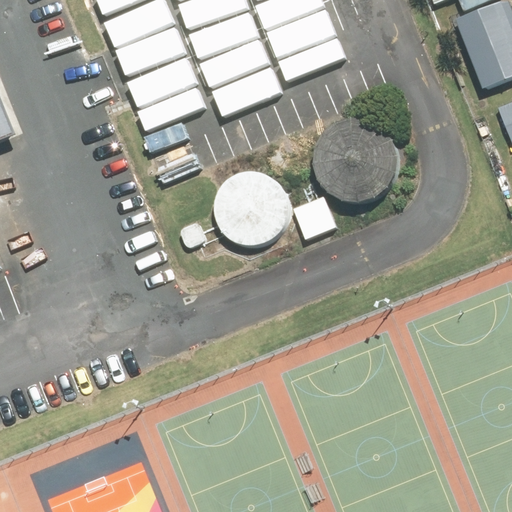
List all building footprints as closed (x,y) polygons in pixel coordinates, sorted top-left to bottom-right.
[(511,92),(511,0),(493,0),(456,13),(487,102),(511,92)] [(511,104),(498,110),(511,146),(511,145),(511,104)] [(349,123),(345,123),(338,126),(332,129),(326,134),(321,140),(317,146),(314,153),(313,160),(313,167),(314,175),(316,182),(320,188),(324,194),(330,199),(336,203),(343,205),(350,207),(358,207),(365,206),(372,203),(378,200),(384,195),(389,190),(393,183),(396,177),(397,169),(397,162),(396,155),(394,148),(390,141),(386,135),(380,130),(374,127),(367,124),(360,123),(352,122),(349,123)] [(238,177),(234,179),(229,183),(224,187),(221,193),(218,199),(217,205),(216,212),(217,218),(219,224),(221,230),(225,235),(230,240),(235,244),(241,246),(248,248),(254,248),(261,247),(267,246),(273,243),(278,239),(282,234),(286,229),(289,223),(290,217),(291,210),(290,204),(288,197),(285,192),(282,186),(277,182),(271,178),(265,176),(259,174),(253,174),(246,174),(240,176),(238,177)] [(324,198),(294,210),(307,241),(336,229),(324,198)] [(200,224),(180,233),(189,253),(208,244),(200,224)] [(0,230),(0,279),(17,273),(0,230)]
